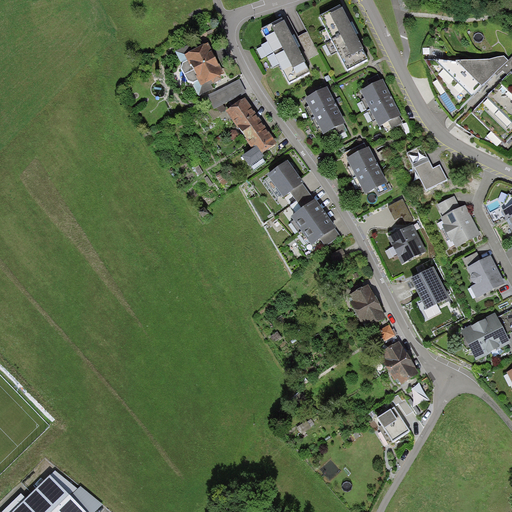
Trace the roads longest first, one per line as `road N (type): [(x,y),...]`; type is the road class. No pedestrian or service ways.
road 1 (residential): [(280,0),(237,13),(231,38),(260,95),(350,218),(424,358),(453,380)]
road 2 (residential): [(364,0),(429,120),(494,164)]
road 3 (residential): [(380,511),(453,380)]
road 4 (residential): [(494,164),(477,205),(511,276)]
